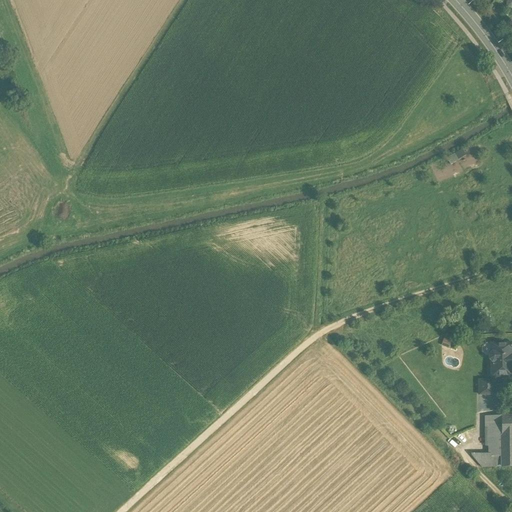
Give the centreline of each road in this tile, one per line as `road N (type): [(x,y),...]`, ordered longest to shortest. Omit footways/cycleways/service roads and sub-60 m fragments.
road 1 (track): [(133,511),(335,325),(511,264)]
road 2 (track): [(335,325),(511,506)]
road 3 (track): [(9,0),(80,174),(59,208)]
road 4 (track): [(80,174),(188,0)]
